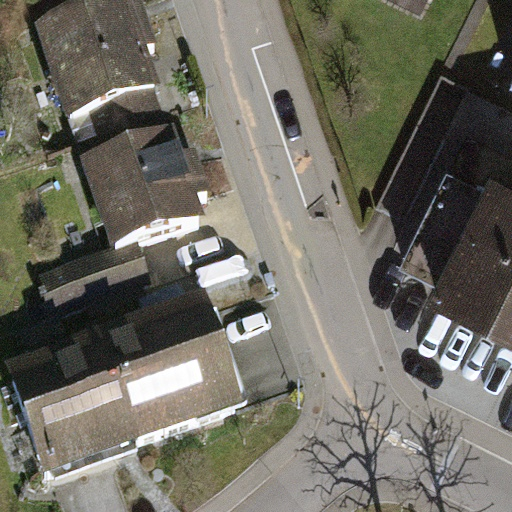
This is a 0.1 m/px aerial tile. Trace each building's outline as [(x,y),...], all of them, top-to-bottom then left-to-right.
[(379,0),(424,21),(434,0),(379,0)] [(511,16),(489,66),(511,76),(511,16)] [(131,29),(39,54),(83,187),(172,159),(131,29)] [(109,270),(39,293),(54,338),(152,307),(141,273),(209,251),(179,157),(172,159),(83,187),(109,270)] [(450,307),(442,324),(511,359),(511,206),(502,201),(498,210),(453,187),(404,284),(450,307)] [(213,327),(19,392),(49,483),(243,418),(213,327)]
